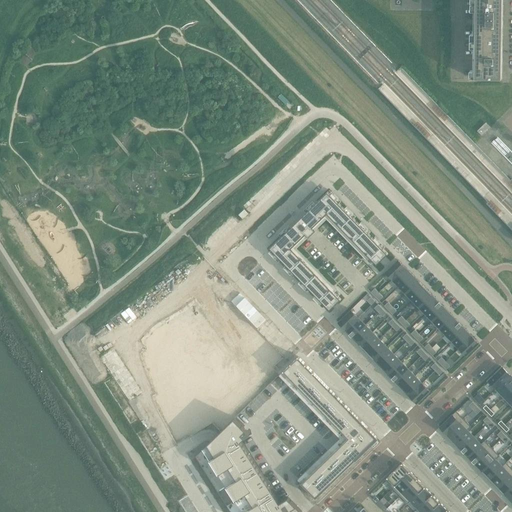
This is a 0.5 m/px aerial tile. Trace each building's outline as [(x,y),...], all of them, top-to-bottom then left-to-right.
[(502,25),(503,21),(503,5),(477,4),(476,41),(502,42),(502,34),(502,25)] [(502,63),(502,42),(476,41),(476,79),(502,79),(502,63)] [(486,123),(477,131),(478,132),(482,136),(491,127),(486,123)] [(328,192),(270,248),(315,295),(321,301),(330,310),(333,307),(338,303),(341,299),(339,297),(338,296),(333,291),(292,248),(306,234),(309,237),(316,230),(313,228),(327,214),(369,257),(374,262),(375,263),(377,265),(379,262),(385,257),(388,254),(379,244),(373,238),(328,192)] [(244,210),(238,215),(242,220),(248,214),(244,210)] [(398,260),(385,273),(392,280),(405,267),(398,260)] [(405,267),(392,280),(399,287),(412,274),(405,267)] [(412,274),(399,287),(405,294),(419,281),(412,274)] [(419,281),(405,294),(412,301),(425,288),(419,281)] [(425,288),(412,301),(419,308),(432,295),(425,288)] [(375,289),(371,292),(375,297),(379,293),(375,289)] [(379,293),(375,297),(379,301),(383,297),(379,293)] [(432,295),(419,308),(425,315),(439,302),(432,295)] [(371,297),(367,301),(371,305),(375,302),(371,297)] [(388,302),(384,306),(388,310),(392,307),(388,302)] [(439,302),(425,315),(432,322),(445,309),(439,302)] [(392,307),(388,310),(392,315),(396,311),(392,307)] [(445,309),(432,322),(439,328),(452,316),(445,309)] [(351,310),(338,323),(345,330),(359,318),(351,310)] [(402,316),(398,320),(402,324),(406,320),(402,316)] [(452,316),(439,328),(445,335),(459,322),(452,316)] [(359,318),(345,330),(352,338),(366,325),(359,318)] [(406,320),(402,324),(406,329),(410,325),(406,320)] [(459,322),(445,335),(452,342),(465,329),(459,322)] [(366,325),(352,338),(360,345),(373,332),(366,325)] [(183,338),(166,348),(184,389),(217,367),(202,326),(183,338)] [(465,329),(452,342),(459,349),(472,336),(465,329)] [(415,330),(411,334),(415,338),(419,334),(415,330)] [(373,332),(360,345),(367,352),(380,339),(373,332)] [(407,334),(403,337),(407,342),(411,338),(407,334)] [(419,334),(415,338),(419,342),(423,339),(419,334)] [(472,336),(459,349),(466,356),(479,343),(472,336)] [(411,338),(407,342),(411,346),(415,342),(411,338)] [(380,339),(367,352),(374,360),(387,347),(380,339)] [(428,344),(424,347),(428,352),(432,348),(428,344)] [(387,347),(374,360),(381,367),(394,354),(387,347)] [(432,348),(428,352),(433,356),(437,352),(432,348)] [(330,354),(325,360),(328,363),(334,358),(330,354)] [(394,354),(381,367),(388,374),(401,361),(394,354)] [(298,357),(283,371),(348,438),(302,483),(316,498),(371,445),(373,448),(380,441),(372,433),(298,357)] [(442,357),(438,361),(442,366),(446,362),(442,357)] [(401,361),(388,374),(395,382),(408,369),(401,361)] [(446,362),(442,366),(446,370),(450,366),(446,362)] [(435,363),(431,367),(435,371),(439,367),(435,363)] [(439,367),(435,371),(439,375),(443,372),(439,367)] [(502,367),(488,381),(496,389),(510,375),(502,367)] [(408,369),(395,382),(402,389),(415,376),(408,369)] [(496,389),(503,397),(504,396),(511,388),(511,377),(510,375),(496,389)] [(415,376),(402,389),(409,396),(422,383),(415,376)] [(422,383),(409,396),(417,404),(430,391),(422,383)] [(511,388),(504,396),(503,397),(511,404),(511,403),(511,388)] [(477,406),(473,410),(477,414),(481,410),(477,406)] [(456,411),(439,427),(447,435),(460,422),(464,419),(456,411)] [(235,417),(203,446),(243,511),(300,511),(284,495),(274,502),(240,445),(251,435),(235,417)] [(460,422),(447,435),(454,442),(467,430),(468,430),(471,427),(471,426),(464,419),(460,422)] [(491,421),(487,425),(491,429),(495,425),(491,421)] [(467,430),(454,442),(461,450),(474,437),(468,430),(467,430)] [(501,431),(497,435),(501,439),(505,435),(501,431)] [(505,435),(501,439),(505,443),(509,440),(505,435)] [(474,437),(461,450),(468,457),(482,444),(481,444),(474,437)] [(482,444),(468,457),(475,464),(492,448),(485,441),(482,444)] [(492,448),(475,464),(482,472),(496,459),(499,456),(492,448)] [(496,459),(482,472),(489,479),(503,466),(502,466),(496,459)] [(503,466),(489,479),(497,487),(511,471),(511,468),(506,463),(506,462),(502,466),(503,466)] [(402,463),(386,479),(393,487),(391,489),(392,489),(410,471),(402,463)] [(410,471),(392,489),(399,497),(417,479),(410,471)] [(511,471),(497,487),(504,494),(511,485),(511,471)] [(417,479),(399,497),(407,505),(425,487),(417,479)] [(425,487),(407,505),(411,502),(417,509),(414,511),(432,495),(425,487)] [(432,495),(414,511),(430,511),(440,502),(432,495)] [(440,502),(430,511),(445,511),(447,510),(440,502)]
